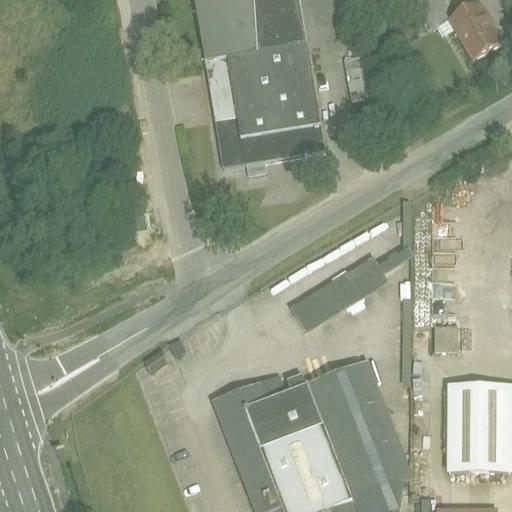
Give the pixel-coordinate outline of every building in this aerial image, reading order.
[(333,165),(305,0),(199,0),(211,69),(229,182),(254,178),(256,189),(273,186),(272,175),(333,165)] [(449,21),(436,0),(406,0),(428,34),(449,21)] [(483,4),(450,23),(475,66),(508,46),(483,4)] [(364,57),(343,61),(353,115),(374,111),(364,57)] [(373,258),(291,309),(306,333),(387,283),(383,276),(411,258),(405,249),(378,266),(373,258)] [(463,357),(462,332),(438,332),(438,357),(463,357)] [(257,383),(209,401),(251,511),(395,511),(400,510),(403,483),(413,479),(367,360),(263,399),(257,383)] [(511,480),(511,391),(449,392),(449,481),(511,480)]
